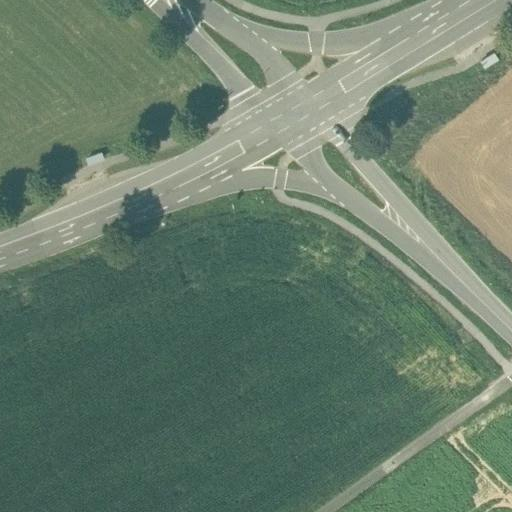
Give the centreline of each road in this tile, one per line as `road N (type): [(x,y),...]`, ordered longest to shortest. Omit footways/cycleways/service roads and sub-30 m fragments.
road 1 (secondary): [(434,25),(339,43),(290,42),(174,3)]
road 2 (secondary): [(180,174),(325,184),(406,229)]
road 3 (unclassified): [(320,511),(511,375)]
road 4 (secondary): [(0,253),(180,174)]
road 5 (secondary): [(292,112),(434,25)]
road 6 (tertiary): [(292,112),(406,229)]
road 7 (tertiary): [(174,3),(292,112)]
road 8 (tertiary): [(406,229),(511,332)]
road 9 (secondary): [(180,174),(292,112)]
